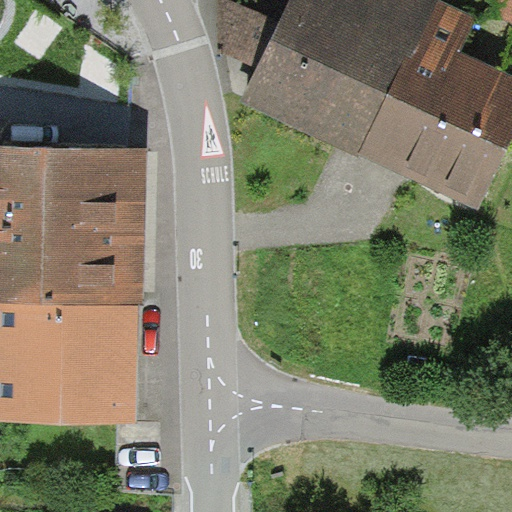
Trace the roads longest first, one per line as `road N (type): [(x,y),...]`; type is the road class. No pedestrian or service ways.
road 1 (residential): [(211,403),(198,165),(176,29),(160,0)]
road 2 (unclassified): [(211,403),(511,436)]
